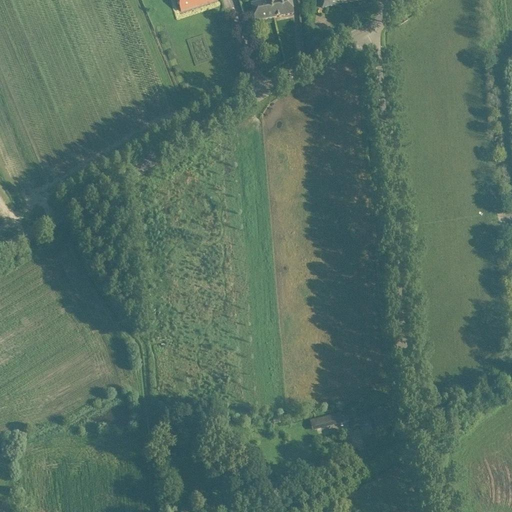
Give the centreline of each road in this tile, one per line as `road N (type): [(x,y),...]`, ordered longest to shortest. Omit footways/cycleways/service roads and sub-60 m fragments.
road 1 (unclassified): [(437,511),(401,347),(386,145),(364,30)]
road 2 (tertiary): [(0,254),(262,93)]
